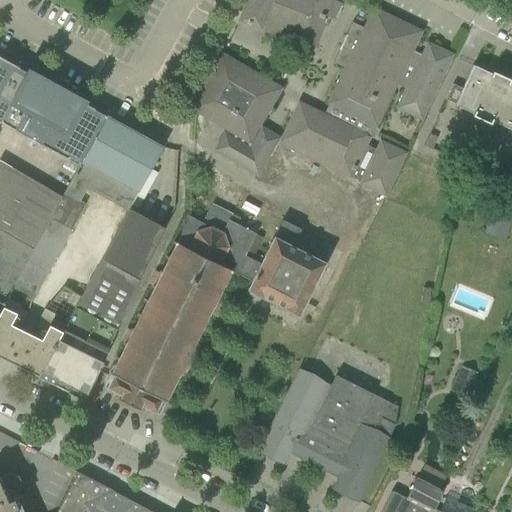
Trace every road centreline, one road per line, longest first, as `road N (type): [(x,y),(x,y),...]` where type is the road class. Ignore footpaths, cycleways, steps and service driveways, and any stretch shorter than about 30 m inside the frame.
road 1 (residential): [(235,511),(0,392)]
road 2 (residential): [(183,0),(134,85),(14,20),(11,0)]
